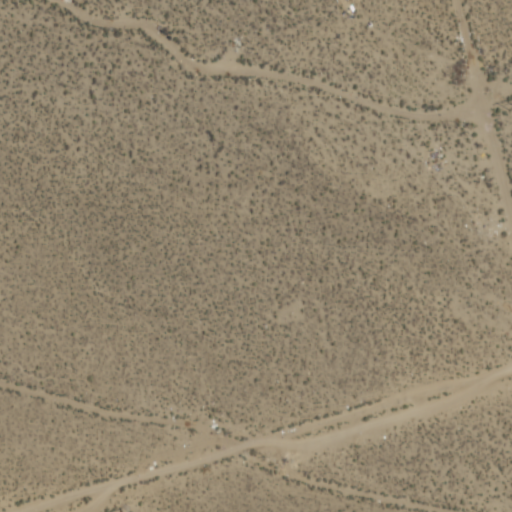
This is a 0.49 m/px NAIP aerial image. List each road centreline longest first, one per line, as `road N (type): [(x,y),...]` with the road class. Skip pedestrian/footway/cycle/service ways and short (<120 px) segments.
road 1 (residential): [(511,368),(45,511)]
road 2 (track): [(453,0),(511,215)]
